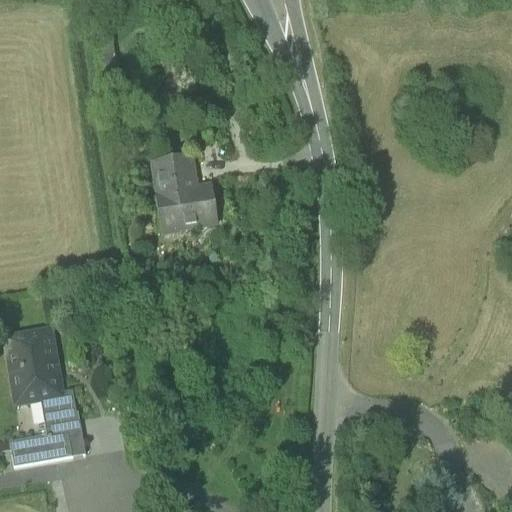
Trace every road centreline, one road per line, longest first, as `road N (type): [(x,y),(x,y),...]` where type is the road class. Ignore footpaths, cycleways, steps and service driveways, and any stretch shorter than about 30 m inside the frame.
road 1 (unclassified): [(322,150),(331,252),(320,511)]
road 2 (unclassified): [(255,0),(322,150)]
road 3 (unclassified): [(322,150),(292,0)]
